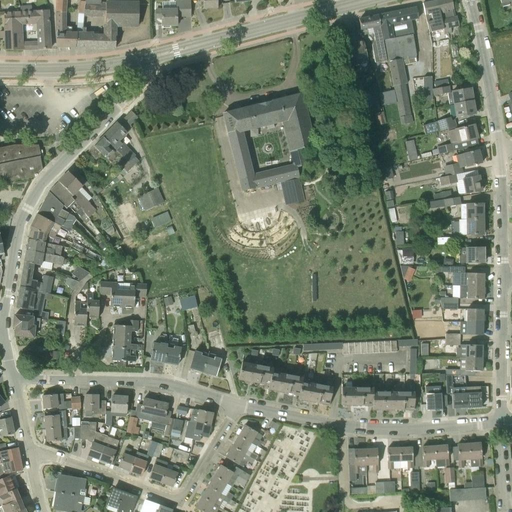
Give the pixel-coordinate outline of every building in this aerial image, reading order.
[(56,0),(57,12),(65,12),(65,0),(56,0)] [(100,0),(84,0),(84,1),(83,13),(83,16),(106,17),(106,6),(100,6),(100,0)] [(191,1),(190,1),(189,0),(182,0),(183,1),(183,9),(175,9),(161,10),(161,9),(156,9),(156,18),(162,18),(162,26),(177,25),(177,16),(191,16),(191,1)] [(202,0),(203,9),(217,8),(217,0),(202,0)] [(429,32),(444,29),(437,0),(423,4),(426,21),(429,32)] [(451,0),(439,0),(437,0),(444,29),(445,33),(451,32),(450,28),(459,26),(457,17),(454,17),(453,9),(453,8),(451,0)] [(75,47),(95,48),(115,48),(116,26),(138,26),(139,3),(106,3),(106,6),(106,17),(105,34),(85,33),(85,28),(82,28),(82,30),(82,33),(77,33),(75,47)] [(38,23),(39,41),(39,50),(50,49),(49,30),(48,10),(36,11),(36,12),(32,12),(32,7),(20,8),(21,11),(21,24),(38,23)] [(21,11),(20,8),(20,13),(4,14),(4,32),(0,32),(1,38),(5,38),(5,50),(22,50),(22,44),(22,42),(21,24),(21,11)] [(416,8),(397,12),(378,16),(381,27),(384,40),(412,34),(413,34),(411,20),(418,18),(416,8)] [(70,47),(75,47),(77,33),(76,33),(71,33),(71,27),(65,27),(65,12),(57,12),(56,46),(67,47),(70,47)] [(380,27),(381,27),(378,16),(359,20),(361,30),(372,27),(375,40),(372,45),(373,52),(375,63),(386,61),(380,27)] [(348,38),(353,65),(360,63),(359,61),(367,59),(367,62),(368,62),(364,41),(356,43),(354,36),(348,38)] [(402,58),(401,55),(390,58),(397,107),(409,104),(403,66),(402,58)] [(402,58),(403,66),(417,63),(415,56),(402,58)] [(314,92),(326,88),(323,76),(310,79),(314,92)] [(454,104),(454,105),(473,102),(471,89),(452,92),(450,93),(449,86),(439,88),(434,89),(433,89),(434,96),(447,94),(449,105),(454,104)] [(382,106),(396,102),(394,90),(379,94),(382,106)] [(302,93),(278,100),(283,119),(295,166),(296,167),(297,167),(305,165),(301,149),(315,145),(302,93)] [(283,119),(278,100),(223,113),(243,190),(299,176),(297,167),(296,167),(295,166),(251,177),(239,130),(266,123),(267,126),(266,126),(267,129),(268,129),(267,126),(272,125),(272,124),(271,124),(271,122),(283,119)] [(473,102),(454,105),(456,117),(475,114),(473,102)] [(409,104),(397,107),(401,125),(412,122),(409,104)] [(124,119),(130,125),(137,117),(131,112),(124,119)] [(383,112),(374,114),(376,125),(386,123),(383,112)] [(450,118),(422,125),(425,135),(456,127),(454,120),(451,121),(450,118)] [(115,150),(124,158),(129,163),(121,171),(118,174),(122,178),(127,173),(138,161),(135,157),(118,140),(132,126),(130,125),(124,119),(119,124),(117,123),(103,137),(115,150)] [(452,145),(477,138),(474,125),(448,131),(452,144),(438,148),(440,154),(454,151),(452,145)] [(113,152),(115,150),(103,137),(94,146),(88,152),(96,159),(101,154),(111,163),(118,156),(113,152)] [(14,146),(0,148),(0,183),(36,177),(43,169),(38,146),(14,146)] [(466,167),(481,164),(478,150),(457,155),(459,164),(460,168),(466,166),(466,167)] [(418,159),(416,152),(408,154),(410,161),(418,159)] [(460,168),(459,164),(444,168),(446,177),(455,175),(462,173),(460,168)] [(390,167),(379,170),(382,181),(393,178),(390,167)] [(68,172),(58,182),(72,196),(71,197),(83,211),(84,214),(88,218),(95,211),(87,203),(92,199),(81,187),(82,186),(83,186),(87,182),(79,174),(74,178),(68,172)] [(446,177),(439,179),(441,186),(457,182),(455,175),(446,177)] [(462,179),(466,194),(482,191),(479,176),(462,179)] [(58,182),(48,192),(72,207),(76,212),(81,217),(84,214),(83,211),(71,197),(72,196),(58,182)] [(163,202),(157,188),(138,197),(144,211),(163,202)] [(451,198),(450,190),(440,192),(440,193),(432,195),(433,201),(441,200),(451,198)] [(384,193),(386,201),(393,199),(392,191),(384,193)] [(48,192),(42,204),(75,222),(76,220),(74,216),(61,210),(63,206),(68,211),(70,208),(75,213),(76,212),(72,207),(48,192)] [(459,198),(444,200),(445,207),(460,204),(459,198)] [(70,232),(75,222),(59,214),(42,204),(37,214),(60,227),(66,230),(70,232)] [(463,220),(467,220),(483,219),(482,204),(462,205),(463,220)] [(390,219),(396,218),(394,208),(388,209),(390,219)] [(156,227),(173,220),(169,210),(152,218),(156,227)] [(37,214),(30,226),(51,239),(53,240),(60,227),(37,214)] [(483,219),(467,220),(467,235),(483,234),(483,219)] [(165,228),(168,235),(174,233),(171,225),(165,228)] [(30,226),(28,239),(52,245),(52,244),(53,240),(51,239),(30,226)] [(395,232),(395,233),(395,246),(404,245),(403,232),(401,232),(395,232)] [(26,252),(60,255),(62,246),(52,244),(52,245),(28,239),(26,252)] [(106,242),(114,251),(115,250),(116,249),(116,248),(118,246),(115,242),(113,244),(110,239),(106,242)] [(98,246),(102,250),(106,246),(102,241),(98,246)] [(116,249),(115,250),(115,251),(120,258),(125,255),(119,247),(116,249)] [(462,263),(484,263),(483,248),(458,248),(459,263),(462,263)] [(413,249),(401,249),(402,264),(413,264),(413,249)] [(115,251),(108,258),(111,261),(114,264),(120,258),(115,251)] [(26,252),(23,266),(33,268),(33,265),(40,266),(41,262),(59,265),(65,266),(66,260),(60,255),(26,252)] [(108,258),(106,256),(99,264),(107,270),(110,266),(108,264),(111,261),(108,258)] [(23,266),(19,288),(41,293),(45,293),(49,294),(53,277),(43,275),(41,283),(36,282),(37,281),(31,280),(33,268),(23,266)] [(81,280),(89,273),(77,266),(72,274),(81,280)] [(403,279),(410,282),(414,270),(405,266),(402,273),(405,275),(403,279)] [(460,273),(459,286),(484,286),(484,274),(468,273),(467,273),(467,272),(466,272),(466,273),(465,273),(465,267),(455,267),(441,267),(440,272),(460,273)] [(67,278),(65,284),(73,290),(79,282),(67,278)] [(110,307),(122,308),(122,283),(116,283),(106,283),(105,295),(111,295),(110,307)] [(122,283),(122,308),(134,308),(134,296),(140,297),(141,284),(129,284),(122,283)] [(484,286),(459,286),(459,298),(467,299),(483,300),(484,286)] [(41,293),(19,288),(16,308),(33,311),(35,298),(42,299),(42,298),(51,300),(53,295),(49,294),(45,293),(41,293)] [(87,294),(87,309),(86,318),(98,318),(99,301),(92,301),(93,294),(87,294)] [(182,311),(197,307),(194,295),(179,299),(182,311)] [(171,296),(163,299),(165,307),(173,304),(171,296)] [(86,318),(87,309),(80,309),(81,302),(75,302),(74,326),(86,326),(86,318)] [(467,309),(467,322),(483,323),(483,310),(467,309)] [(35,311),(34,318),(40,319),(48,319),(48,312),(35,311)] [(40,319),(34,318),(14,316),(13,326),(14,326),(16,326),(15,334),(15,335),(34,337),(35,328),(39,328),(40,319)] [(113,325),(113,337),(130,337),(130,331),(137,331),(138,321),(126,320),(125,326),(113,325)] [(64,335),(66,322),(58,321),(56,334),(64,335)] [(460,322),(460,334),(460,335),(482,335),(483,323),(467,322),(460,322)] [(113,337),(112,348),(129,349),(136,350),(136,344),(130,343),(130,337),(113,337)] [(150,360),(164,363),(167,344),(160,343),(159,345),(153,344),(150,360)] [(167,344),(164,363),(178,365),(181,349),(174,348),(174,345),(167,344)] [(482,345),(466,345),(466,358),(482,358),(482,345)] [(129,349),(112,348),(112,361),(136,362),(136,356),(135,356),(136,350),(129,349)] [(189,368),(203,372),(208,354),(201,351),(200,354),(194,352),(189,368)] [(208,354),(203,372),(216,376),(221,360),(214,358),(215,356),(208,354)] [(482,358),(466,358),(465,371),(482,371),(482,358)] [(333,387),(302,382),(302,378),(272,372),(273,368),(242,362),(239,380),(269,385),(268,389),(299,395),(298,399),(329,405),(333,387)] [(452,376),(446,376),(447,395),(452,394),(453,409),(467,408),(465,387),(452,388),(452,376)] [(480,387),(465,387),(467,408),(481,407),(480,387)] [(341,388),(341,405),(372,406),(372,410),(414,410),(414,392),(373,392),(373,388),(341,388)] [(64,410),(63,400),(63,394),(56,395),(42,396),(43,409),(57,408),(57,411),(64,410)] [(426,394),(426,410),(442,409),(441,394),(426,394)] [(92,415),(105,414),(106,411),(106,401),(98,401),(98,395),(85,395),(86,416),(92,416),(92,415)] [(105,414),(105,424),(111,426),(111,416),(125,417),(126,413),(127,397),(112,396),(111,412),(106,411),(105,414)] [(81,409),(81,407),(80,397),(71,398),(72,410),(81,409)] [(141,413),(152,415),(155,401),(144,399),(142,405),(137,404),(136,411),(141,412),(141,413)] [(164,434),(171,435),(172,429),(174,419),(170,418),(171,412),(166,411),(168,404),(155,401),(152,415),(149,428),(165,431),(164,434)] [(178,406),(176,414),(186,416),(187,408),(178,406)] [(197,416),(196,422),(210,425),(213,413),(199,410),(193,409),(191,415),(197,416)] [(44,417),(45,429),(66,427),(64,415),(44,417)] [(139,428),(135,427),(137,418),(129,417),(126,432),(138,435),(139,428)] [(0,419),(0,435),(1,435),(1,437),(14,434),(11,418),(0,419)] [(87,456),(99,460),(107,437),(108,436),(95,432),(95,423),(88,422),(80,422),(80,427),(80,439),(89,439),(93,441),(92,443),(87,456)] [(210,425),(196,422),(196,423),(188,422),(184,437),(193,439),(200,441),(201,436),(208,438),(210,425)] [(245,425),(238,436),(250,443),(255,446),(255,445),(259,447),(262,441),(260,440),(262,436),(257,433),(245,425)] [(66,427),(45,429),(46,441),(61,440),(67,439),(66,427)] [(172,429),(171,435),(170,439),(177,440),(178,437),(179,437),(181,431),(176,430),(172,429)] [(238,436),(232,446),(254,460),(255,460),(257,456),(247,449),(250,443),(238,436)] [(107,437),(99,460),(111,465),(118,445),(119,441),(107,437)] [(135,458),(130,471),(141,476),(148,457),(152,458),(153,455),(157,443),(151,441),(146,455),(136,452),(134,458),(135,458)] [(0,463),(20,460),(17,448),(6,450),(5,443),(0,444),(0,463)] [(163,445),(157,443),(153,455),(159,458),(163,445)] [(480,443),(469,444),(470,460),(469,460),(470,468),(482,467),(480,443)] [(470,460),(469,444),(457,444),(457,447),(452,447),(453,461),(458,461),(458,469),(464,468),(463,460),(469,460),(470,460)] [(447,445),(435,446),(436,460),(435,460),(436,467),(449,466),(448,459),(447,445)] [(254,460),(232,446),(225,457),(237,464),(238,464),(243,467),(247,461),(252,464),(254,460)] [(436,460),(435,446),(422,447),(423,461),(423,468),(429,467),(429,460),(435,460),(436,460)] [(412,447),(400,448),(400,462),(406,462),(407,468),(413,468),(413,461),(412,447)] [(118,467),(130,471),(135,458),(134,458),(128,456),(130,450),(125,448),(118,467)] [(400,462),(400,448),(387,448),(387,458),(388,469),(393,469),(393,462),(400,462)] [(366,465),(365,449),(354,450),(354,465),(349,465),(349,481),(356,481),(356,473),(366,473),(366,465)] [(377,449),(365,449),(366,465),(372,465),(372,473),(378,473),(377,464),(378,464),(377,449)] [(149,478),(161,483),(168,463),(156,459),(149,478)] [(20,460),(0,463),(0,470),(0,471),(0,477),(9,475),(9,473),(22,471),(20,460)] [(168,463),(161,483),(172,487),(177,473),(179,467),(168,463)] [(220,465),(214,476),(226,483),(226,484),(232,487),(235,481),(243,486),(250,476),(236,467),(232,473),(220,465)] [(448,483),(454,483),(453,468),(445,468),(446,483),(448,483)] [(410,492),(419,491),(418,473),(409,473),(410,492)] [(59,475),(57,492),(77,496),(78,489),(83,490),(85,480),(59,475)] [(0,495),(16,489),(10,476),(0,480),(0,495)] [(214,476),(208,486),(220,493),(226,484),(226,483),(214,476)] [(395,493),(394,481),(384,482),(385,493),(395,493)] [(375,482),(375,484),(375,494),(385,493),(384,482),(375,482)] [(208,486),(201,497),(219,507),(223,501),(232,507),(234,502),(231,500),(225,496),(220,494),(220,493),(208,486)] [(0,495),(0,507),(6,505),(5,504),(20,499),(16,489),(0,495)] [(117,511),(130,511),(135,498),(113,490),(111,494),(110,498),(107,505),(119,509),(117,511)] [(451,507),(432,509),(432,511),(485,511),(484,498),(478,498),(478,490),(450,492),(451,507)] [(77,496),(57,492),(54,509),(71,511),(79,511),(80,504),(82,504),(83,497),(77,496)] [(225,496),(231,500),(233,495),(228,492),(225,496)] [(216,511),(219,507),(201,497),(195,507),(201,511),(200,511),(216,511)] [(0,511),(15,511),(24,509),(20,499),(5,504),(6,505),(0,507),(0,511)] [(155,511),(158,506),(145,501),(140,511),(155,511)]
